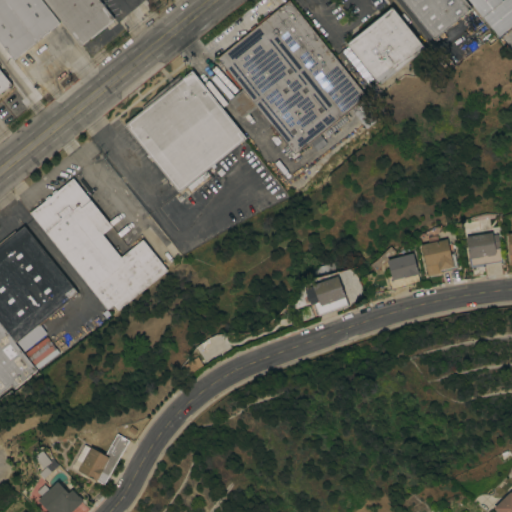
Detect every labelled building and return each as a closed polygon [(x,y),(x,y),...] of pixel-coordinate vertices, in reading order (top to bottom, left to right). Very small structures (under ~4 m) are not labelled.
[(0,0),(40,0),(58,22),(12,59),(0,43),(0,0)] [(111,19),(112,20),(90,38),(89,37),(79,45),(43,0),(98,0),(113,18),(111,19)] [(293,154),(255,107),(242,117),(227,100),(241,89),(216,58),(289,0),(372,104),(369,106),(374,120),(365,128),(349,109),(293,154)] [(402,0),(463,0),(470,8),(433,38),(402,0)] [(511,24),(497,36),(467,0),(511,0),(511,24)] [(379,85),(345,44),(390,7),(424,47),(379,85)] [(245,137),(178,192),(123,124),(142,109),(141,107),(179,73),(182,77),(191,70),(245,137)] [(0,71),(10,84),(0,92),(0,71)] [(208,175),(204,171),(184,187),(188,191),(208,175)] [(111,304),(106,309),(28,213),(72,177),(111,226),(101,234),(119,256),(141,239),(166,270),(116,310),(111,304)] [(0,240),(13,230),(15,232),(23,225),(76,292),(77,294),(70,299),(69,297),(46,316),(47,318),(39,324),(45,333),(22,352),(0,324),(0,240)] [(491,232),(494,248),(498,247),(501,261),(482,264),(482,265),(469,267),(467,255),(468,255),(465,236),(491,232)] [(446,238),(450,254),(453,253),(456,267),(440,271),(441,272),(427,275),(420,244),(446,238)] [(389,290),(386,277),(390,276),(386,260),(412,252),(418,273),(417,274),(419,281),(389,290)] [(317,316),(312,303),(310,304),(304,288),(337,276),(348,305),(317,316)] [(297,310),(309,305),(313,316),(300,320),(297,310)] [(35,369),(12,387),(10,384),(0,392),(0,324),(22,352),(35,369)] [(103,484),(96,480),(95,481),(76,470),(90,447),(104,455),(116,433),(128,440),(103,484)] [(67,493),(71,489),(78,497),(78,496),(82,500),(69,511),(48,511),(37,499),(41,496),(36,491),(43,484),(48,489),(56,481),(67,493)] [(511,511),(496,511),(492,507),(509,491),(511,493),(511,492),(511,511)]
